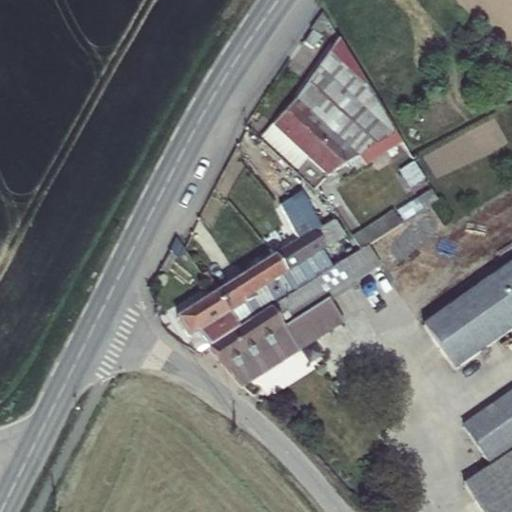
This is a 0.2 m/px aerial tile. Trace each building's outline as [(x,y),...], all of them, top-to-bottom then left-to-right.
[(312,32),(304,43),(312,49),(320,38),(312,32)] [(295,99),(272,125),(327,176),(394,131),(339,38),(295,99)] [(334,220),(341,215),(343,214),(323,178),(314,184),(280,206),(299,243),(334,220)] [(431,189),(416,199),(423,210),(438,200),(431,189)] [(393,213),(370,228),(377,239),(401,224),(393,213)] [(341,215),(334,220),(341,230),(348,225),(341,215)] [(334,220),(299,243),(318,277),(330,270),(322,258),(319,253),(345,237),(341,230),(334,220)] [(370,228),(345,243),(353,254),(377,239),(370,228)] [(314,279),(318,277),(299,243),(274,258),(214,296),(227,314),(243,303),(253,319),(314,279)] [(345,243),(322,258),(330,270),(341,262),(353,254),(345,243)] [(314,279),(328,301),(354,282),(341,262),(330,270),(318,277),(314,279)] [(511,263),(423,327),(453,371),(511,330),(511,263)] [(241,388),(343,322),(328,301),(314,279),(253,319),(237,330),(208,349),(241,388)] [(214,296),(175,320),(188,339),(196,334),(208,349),(237,330),(253,319),(243,303),(227,314),(214,296)] [(196,334),(188,339),(197,351),(208,349),(196,334)] [(362,368),(331,389),(338,398),(368,377),(362,368)] [(511,399),(508,394),(462,427),(488,463),(511,446),(511,399)] [(511,511),(511,453),(463,486),(480,511),(511,511)]
